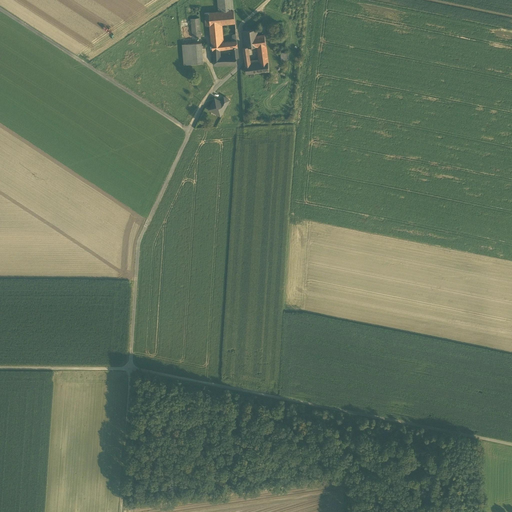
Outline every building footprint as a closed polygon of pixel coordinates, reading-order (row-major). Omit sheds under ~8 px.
[(218,0),(219,12),(234,10),(232,0),(218,0)] [(210,13),(211,25),(221,24),(227,24),(235,23),(234,10),(219,12),(210,13)] [(191,19),(193,38),(201,37),(200,18),(191,19)] [(221,28),(221,24),(211,25),(212,43),(222,42),(224,42),(224,40),(222,40),(221,28)] [(245,47),(248,47),(253,46),(252,37),(258,36),(257,30),(243,31),(245,47)] [(253,46),(257,46),(266,45),(265,35),(258,36),(252,37),(253,46)] [(214,50),(217,50),(220,49),(233,48),(238,47),(237,41),(232,41),(224,42),(222,42),(212,43),(213,50),(214,50)] [(275,42),(275,52),(284,52),(284,42),(275,42)] [(202,43),(192,44),(193,64),(203,63),(202,43)] [(184,64),(193,64),(192,44),(183,45),(184,64)] [(258,51),(260,63),(268,62),(266,50),(258,51)] [(280,52),(281,63),(285,63),(287,63),(287,59),(289,59),(289,52),(280,52)] [(233,57),(221,57),(221,66),(236,65),(237,65),(237,57),(233,57)] [(260,63),(250,64),(245,65),(246,74),(269,71),(268,62),(260,63)] [(213,111),(221,115),(226,105),(221,102),(215,99),(209,109),(210,110),(212,111),(213,111)]
